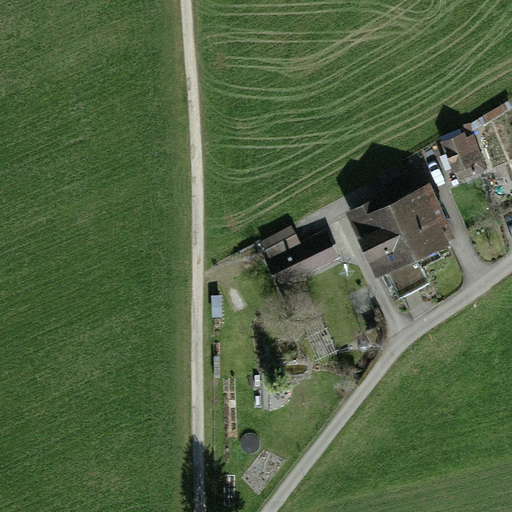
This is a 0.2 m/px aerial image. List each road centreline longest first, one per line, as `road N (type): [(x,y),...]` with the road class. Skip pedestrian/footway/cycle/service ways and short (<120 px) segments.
road 1 (track): [(203,511),(186,0)]
road 2 (track): [(264,511),(383,369),(511,262)]
